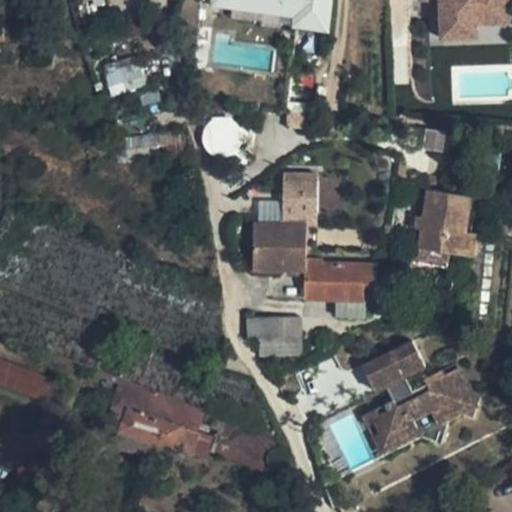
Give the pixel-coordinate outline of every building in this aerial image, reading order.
[(214,0),(214,3),(297,13),(296,25),(327,28),(329,0),(214,0)] [(441,0),(443,36),(479,35),(478,10),(510,8),(509,0),(441,0)] [(145,85),(140,63),(106,71),(111,93),(145,85)] [(183,130),(157,133),(160,159),(187,156),(183,130)] [(157,133),(124,137),(128,159),(160,159),(157,133)] [(450,252),(473,255),(476,232),(466,230),(471,195),(428,189),(424,216),(422,229),(420,248),(450,252)] [(422,229),(424,216),(416,215),(414,228),(422,229)] [(306,222),(254,222),(254,262),(266,262),(306,263),(306,222)] [(487,325),(494,244),(479,244),(471,322),(487,325)] [(450,252),(420,248),(418,258),(449,262),(450,252)] [(266,262),(254,262),(254,270),(266,270),(266,262)] [(266,262),(266,270),(306,271),(306,263),(266,262)] [(328,263),(306,263),(306,271),(306,299),(338,299),(328,263)] [(378,264),(328,263),(338,299),(364,300),(365,286),(376,286),(378,264)] [(364,315),(364,300),(338,299),(338,315),(364,315)] [(246,318),(248,338),(260,338),(280,338),(279,317),(246,318)] [(279,317),(280,338),(301,337),(302,337),(301,317),(279,317)] [(280,338),(260,338),(260,356),(302,355),(301,337),(280,338)] [(413,340),(363,365),(377,391),(386,386),(396,406),(379,414),(376,409),(362,416),(367,426),(373,423),(379,433),(372,436),(381,454),(421,433),(414,420),(432,411),(438,425),(470,409),(461,391),(469,387),(459,367),(445,374),(442,369),(425,378),(430,389),(415,396),(405,377),(426,366),(413,340)] [(121,421),(118,430),(180,449),(193,453),(200,432),(215,437),(221,417),(120,379),(107,417),(121,421)] [(470,409),(478,405),(469,387),(461,391),(470,409)] [(180,449),(118,430),(113,447),(175,466),(180,449)]
